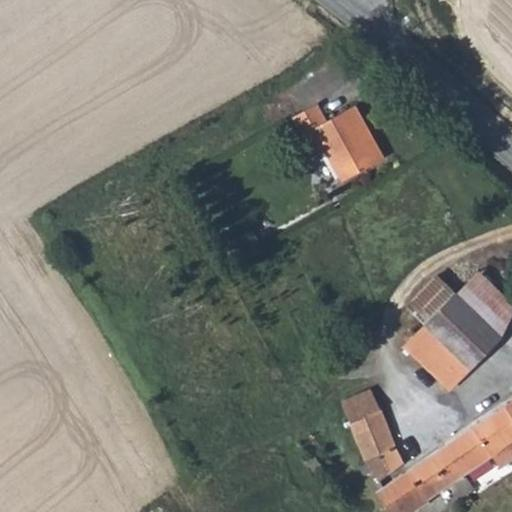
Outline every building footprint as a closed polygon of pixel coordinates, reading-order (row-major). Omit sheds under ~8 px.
[(331,146),(347,177),(385,157),(373,138),(380,134),(364,102),(336,118),(324,98),(299,111),(320,152),(331,146)] [(380,134),(373,138),(385,157),(390,154),(380,134)] [(507,332),(511,324),(511,289),(486,264),(462,289),(507,332)] [(414,303),(431,321),(462,289),(445,272),(414,303)] [(507,332),(462,289),(431,321),(409,342),(453,387),(480,361),(507,332)] [(356,393),(346,395),(353,418),(386,407),(377,387),(356,393)] [(511,412),(511,392),(503,398),(511,412)] [(441,440),(462,474),(492,455),(497,460),(511,450),(511,445),(508,440),(511,437),(511,412),(503,398),(441,440)] [(353,418),(357,431),(389,420),(386,407),(353,418)] [(389,420),(357,431),(365,456),(372,454),(378,474),(403,457),(389,420)] [(411,511),(430,500),(428,497),(462,474),(441,440),(406,464),(377,484),(394,511),(411,511)] [(321,475),(332,470),(325,458),(314,464),(321,475)]
